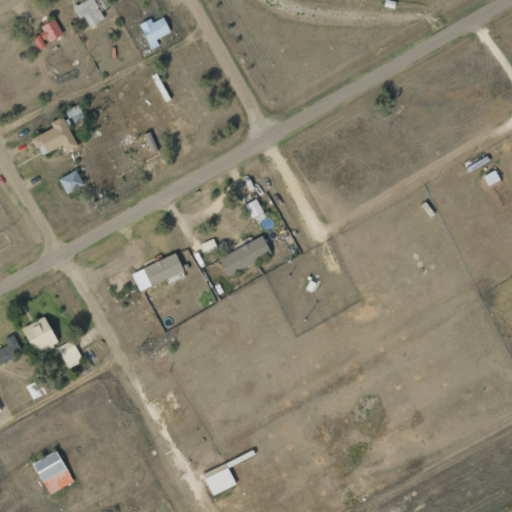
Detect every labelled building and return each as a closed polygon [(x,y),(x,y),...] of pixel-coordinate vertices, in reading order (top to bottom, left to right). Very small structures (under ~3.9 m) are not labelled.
[(84,16),(87,25),(102,20),(94,0),(85,0),(72,5),(76,19),(84,16)] [(170,32),(163,17),(152,22),(150,18),(138,24),(150,49),(158,45),(156,39),(170,32)] [(37,48),(62,36),(54,19),(39,26),(42,33),(32,37),(37,48)] [(52,127),(31,137),(40,155),(61,145),(64,151),(76,145),(62,115),(49,121),(52,127)] [(143,133),(152,154),(158,152),(150,130),(143,133)] [(57,178),(65,193),(83,184),(75,169),(57,178)] [(243,203),(251,217),(262,212),(255,197),(243,203)] [(270,254),(261,236),(218,256),(226,274),(270,254)] [(183,270),(175,252),(130,272),(139,291),(183,270)] [(21,326),(34,354),(57,344),(45,316),(21,326)] [(0,347),(0,363),(22,351),(12,334),(2,339),(6,345),(0,347)] [(57,346),(66,367),(81,361),(72,339),(57,346)] [(31,399),(45,393),(42,385),(44,384),(41,377),(25,385),(31,399)] [(49,494),(73,481),(54,449),(31,463),(49,494)] [(212,495),(235,484),(224,462),(201,473),(212,495)]
